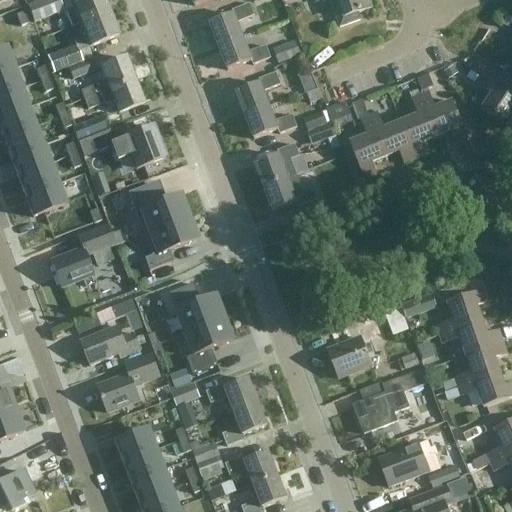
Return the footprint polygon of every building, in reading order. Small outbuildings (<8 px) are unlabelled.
[(71,29),(79,26),(107,14),(101,0),(73,0),(71,1),(71,0),(46,0),(26,8),(33,25),(61,14),(62,16),(65,15),(71,29)] [(323,0),(336,0),(340,8),(334,11),(340,29),(360,22),(358,15),(372,10),(368,0),(318,0),(319,2),(323,0)] [(209,25),(219,49),(244,39),(239,27),(254,18),(249,5),(232,12),(233,16),(209,25)] [(23,14),(15,17),(16,18),(20,28),(27,25),(23,14)] [(116,38),(107,14),(79,26),(85,40),(73,44),(74,48),(46,58),(53,76),(71,68),(82,63),(78,53),(116,38)] [(244,39),(219,49),(228,73),(252,63),(253,67),(270,60),(265,48),(249,52),(244,39)] [(274,55),(278,65),(300,56),(296,46),(274,55)] [(5,51),(0,52),(0,75),(13,71),(5,51)] [(71,68),(75,79),(95,72),(91,60),(82,64),(82,63),(71,68)] [(83,101),(83,102),(134,82),(125,60),(100,69),(104,81),(94,85),(95,87),(90,89),(88,84),(71,91),(76,104),(83,101)] [(489,67),(482,79),(511,98),(511,66),(505,77),(489,67)] [(43,69),(36,72),(40,83),(48,80),(43,69)] [(13,71),(0,75),(0,97),(20,90),(13,71)] [(235,95),(245,118),(270,108),(265,96),(280,87),(275,74),(258,81),(259,85),(235,95)] [(511,113),(511,98),(482,79),(477,87),(492,97),(482,113),(511,132),(511,115),(511,113)] [(48,80),(40,83),(44,95),(52,92),(48,80)] [(134,82),(83,102),(87,112),(103,106),(103,108),(113,104),(118,115),(143,106),(134,82)] [(20,90),(0,97),(0,119),(27,110),(20,90)] [(420,97),(437,138),(450,133),(455,145),(467,140),(453,104),(436,111),(429,94),(420,97)] [(418,118),(402,125),(416,161),(428,156),(423,144),(437,138),(420,97),(417,98),(411,101),(418,118)] [(350,146),(364,182),(377,177),(372,164),(386,159),(362,102),(351,106),(357,121),(360,120),(367,139),(350,146)] [(62,106),(54,109),(58,120),(66,117),(62,106)] [(270,108),(245,118),(254,142),(278,132),(279,136),(297,129),(291,116),(275,121),(270,108)] [(27,110),(0,119),(0,135),(2,141),(34,129),(27,110)] [(305,122),(308,131),(328,124),(324,114),(305,122)] [(377,115),(369,118),(386,159),(399,153),(404,166),(416,161),(402,125),(384,132),(377,115)] [(66,117),(58,120),(63,131),(70,128),(66,117)] [(105,133),(99,119),(71,129),(71,130),(76,144),(95,137),(105,133)] [(123,141),(136,172),(164,161),(152,129),(135,136),(131,125),(106,134),(105,133),(95,137),(100,150),(123,141)] [(305,136),(309,146),(337,136),(333,126),(305,136)] [(34,129),(2,141),(9,160),(42,148),(34,129)] [(71,146),(64,149),(68,160),(76,157),(72,146),(71,146)] [(255,166),(264,190),(289,180),(284,168),(300,159),(295,146),(277,153),(279,157),(255,166)] [(42,148),(9,160),(17,180),(49,168),(42,148)] [(76,157),(68,160),(72,171),(80,168),(76,157)] [(49,168),(17,180),(24,199),(56,187),(49,168)] [(289,180),(264,190),(273,213),(297,204),(298,208),(315,201),(310,188),(294,193),(289,180)] [(56,187),(24,199),(32,220),(64,207),(56,187)] [(179,198),(139,213),(147,235),(187,220),(179,198)] [(96,212),(88,215),(93,225),(93,226),(101,223),(96,212)] [(147,235),(142,236),(143,237),(151,258),(143,261),(148,274),(172,264),(168,253),(196,242),(187,220),(147,235)] [(50,264),(59,291),(93,278),(86,258),(114,248),(114,245),(109,234),(107,228),(78,239),(82,252),(50,264)] [(117,231),(109,234),(114,245),(122,242),(117,231)] [(437,328),(440,337),(482,323),(477,309),(489,305),(485,292),(448,305),(454,322),(437,328)] [(216,298),(176,313),(184,335),(224,320),(216,298)] [(119,309),(104,316),(109,327),(124,321),(119,309)] [(403,344),(390,349),(396,364),(425,351),(410,315),(393,322),(403,344)] [(224,320),(184,335),(193,357),(233,342),(224,320)] [(461,340),(467,357),(503,345),(499,332),(487,337),(482,323),(440,337),(443,346),(461,340)] [(360,341),(328,353),(339,381),(372,369),(362,345),(380,338),(375,325),(357,332),(360,341)] [(81,344),(90,368),(119,357),(121,361),(140,353),(133,336),(123,340),(118,329),(81,344)] [(152,334),(144,338),(150,348),(157,345),(152,334)] [(455,381),(458,389),(500,375),(495,361),(507,357),(503,345),(467,357),(472,374),(455,381)] [(166,370),(182,365),(178,350),(162,355),(166,370)] [(129,377),(97,389),(107,416),(140,403),(135,389),(160,379),(152,357),(125,367),(129,377)] [(353,408),(364,436),(397,424),(393,412),(404,408),(399,392),(420,384),(415,373),(381,386),(385,396),(353,408)] [(458,389),(461,398),(478,392),(484,410),(511,400),(511,386),(504,389),(500,375),(458,389)] [(228,402),(233,415),(258,406),(249,382),(225,392),(224,388),(206,395),(210,406),(228,402)] [(429,416),(444,410),(433,384),(418,390),(429,416)] [(195,385),(173,393),(177,406),(200,398),(195,385)] [(5,391),(0,393),(0,418),(14,413),(5,391)] [(258,406),(233,415),(239,429),(222,437),(227,449),(245,443),(243,438),(267,429),(258,406)] [(0,443),(22,435),(14,413),(0,418),(0,443)] [(225,422),(204,427),(207,438),(228,432),(225,422)] [(486,457),(490,465),(511,454),(511,423),(495,432),(503,449),(486,457)] [(183,430),(175,433),(180,445),(187,442),(183,430)] [(149,432),(117,444),(125,465),(157,452),(149,432)] [(187,442),(180,445),(184,456),(191,453),(187,442)] [(193,453),(198,465),(220,456),(216,444),(193,453)] [(379,462),(390,490),(429,474),(418,447),(379,462)] [(157,452),(125,465),(132,484),(164,472),(157,452)] [(511,466),(511,467),(511,454),(490,465),(494,474),(511,466)] [(248,475),(253,487),(277,478),(268,455),(245,464),(243,460),(225,467),(230,479),(248,475)] [(220,456),(198,465),(203,477),(225,468),(220,456)] [(192,470),(186,473),(190,484),(197,482),(193,470),(192,470)] [(430,481),(432,488),(460,477),(457,471),(430,481)] [(164,472),(132,484),(140,503),(172,491),(164,472)] [(0,508),(6,506),(8,511),(14,511),(36,501),(22,473),(0,484),(0,508)] [(277,478),(253,487),(258,501),(242,509),(242,511),(263,511),(263,510),(287,501),(277,478)] [(197,482),(190,484),(195,495),(201,493),(197,482)] [(240,484),(214,493),(218,502),(244,493),(240,484)] [(446,511),(445,506),(452,503),(447,490),(428,497),(431,506),(414,511),(446,511)] [(172,491),(140,503),(142,511),(175,511),(179,511),(172,491)]
